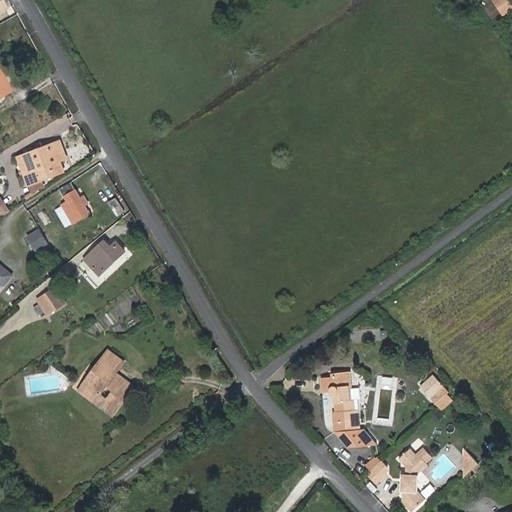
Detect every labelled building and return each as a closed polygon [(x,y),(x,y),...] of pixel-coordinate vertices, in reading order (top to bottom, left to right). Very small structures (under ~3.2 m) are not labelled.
[(503,15),(511,9),(511,6),(507,0),(502,0),(496,4),(503,15)] [(7,88),(0,91),(0,97),(9,92),(7,88)] [(29,156),(40,183),(69,171),(66,161),(72,158),(64,141),(29,156)] [(35,184),(40,183),(29,156),(24,158),(35,184)] [(63,187),(67,193),(76,188),(73,181),(63,187)] [(76,209),(87,202),(81,193),(70,199),(76,209)] [(0,220),(12,213),(2,197),(0,199),(0,220)] [(79,213),(89,230),(100,224),(87,202),(76,209),(79,213)] [(83,234),(89,230),(79,213),(73,217),(83,234)] [(40,249),(51,242),(43,229),(32,236),(40,249)] [(109,242),(88,260),(103,276),(132,252),(123,243),(116,250),(109,242)] [(11,285),(18,276),(0,261),(0,280),(1,279),(6,283),(8,285),(11,285)] [(42,300),(51,314),(70,302),(61,288),(42,300)] [(108,368),(118,354),(106,346),(82,382),(97,392),(92,398),(110,410),(130,383),(122,377),(125,374),(116,367),(113,371),(108,368)] [(123,358),(118,354),(108,368),(113,371),(116,367),(123,358)] [(132,379),(125,374),(122,377),(130,383),(132,379)] [(337,379),(337,383),(348,382),(348,374),(336,375),(337,379)] [(337,379),(322,380),(323,393),(331,392),(332,394),(334,396),(335,396),(336,413),(334,413),(335,433),(356,431),(355,412),(352,412),(352,402),(349,402),(348,382),(337,383),(337,379)] [(92,398),(97,392),(82,382),(77,388),(92,398)] [(440,398),(446,405),(456,395),(450,388),(440,398)] [(356,431),(337,433),(351,448),(376,447),(362,431),(356,431)] [(426,461),(431,457),(425,449),(418,455),(413,449),(401,459),(408,467),(408,475),(404,475),(404,478),(406,479),(406,483),(403,483),(403,491),(404,492),(403,502),(412,511),(413,511),(422,504),(417,499),(417,492),(419,493),(419,491),(420,474),(430,466),(426,461)] [(466,449),(464,479),(480,464),(466,449)] [(367,473),(376,484),(387,474),(388,467),(382,460),(367,473)] [(422,504),(427,500),(419,491),(419,493),(417,492),(417,499),(422,504)]
